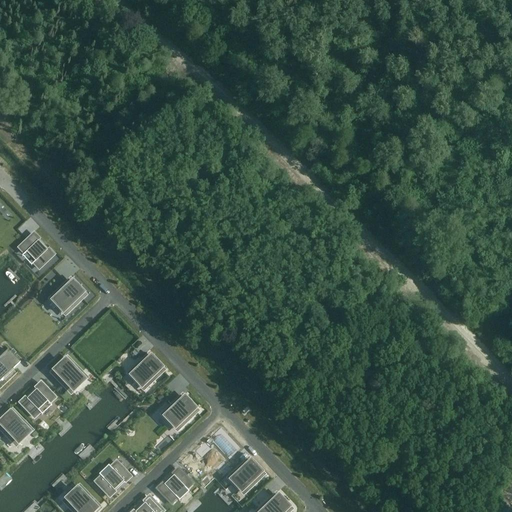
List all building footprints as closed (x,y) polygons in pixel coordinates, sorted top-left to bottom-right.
[(39,269),(53,255),(47,250),(47,251),(38,242),(39,241),(34,235),(20,249),(25,254),(26,252),(35,262),(34,263),(39,269)] [(71,281),(51,300),(65,314),(85,295),(71,281)] [(0,381),(20,362),(8,350),(7,351),(9,352),(0,360),(0,378),(1,379),(0,379),(0,381)] [(149,356),(129,374),(143,389),(163,370),(149,356)] [(66,359),(52,373),(71,393),(85,379),(66,359)] [(26,398),(21,404),(34,418),(40,412),(39,412),(48,403),(49,404),(55,398),(41,384),(35,389),(37,391),(28,400),(26,398)] [(183,397),(163,415),(177,430),(197,411),(183,397)] [(8,416),(0,423),(0,434),(13,448),(26,435),(8,416)] [(249,460),(229,479),(243,494),(263,475),(249,460)] [(102,477),(96,483),(109,497),(115,491),(114,491),(123,482),(124,483),(130,477),(116,463),(111,469),(112,470),(103,479),(102,477)] [(163,484),(158,489),(171,504),(177,498),(175,497),(184,488),(186,490),(191,484),(178,470),(172,475),(173,476),(164,485),(163,484)] [(80,489),(65,502),(74,511),(93,511),(98,508),(80,489)] [(277,495),(258,511),(288,511),(291,509),(277,495)] [(134,511),(133,511),(162,511),(163,511),(149,498),(143,503),(144,504),(135,511),(134,511)]
